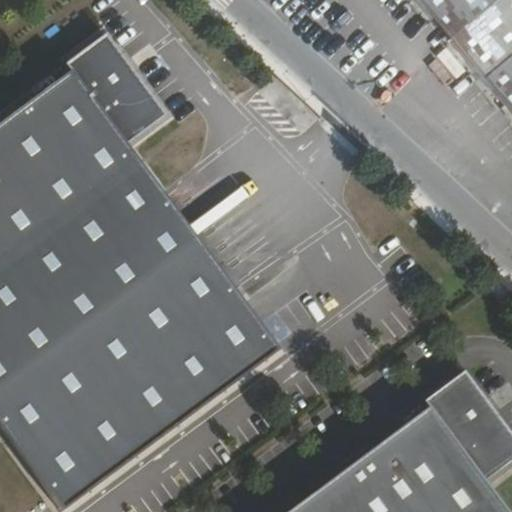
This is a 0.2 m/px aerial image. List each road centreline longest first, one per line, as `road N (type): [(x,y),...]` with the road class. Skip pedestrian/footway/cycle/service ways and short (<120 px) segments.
road 1 (tertiary): [(511,256),(235,0)]
road 2 (unknown): [(511,172),(368,0)]
